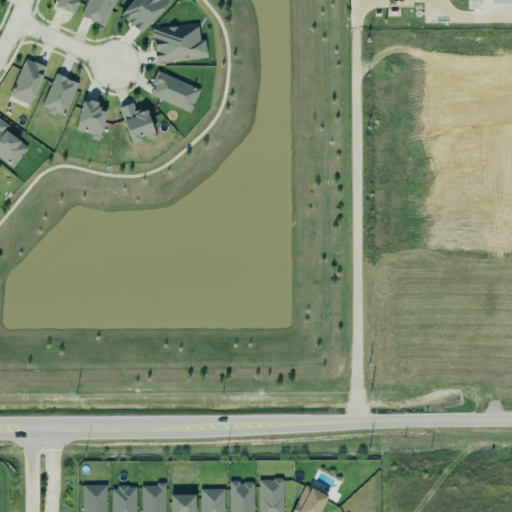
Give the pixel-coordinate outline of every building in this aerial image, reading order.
[(76,0),(70,13),(52,5),(54,0),(76,0)] [(86,0),(80,16),(102,26),(113,0),(86,0)] [(128,0),(116,15),(137,32),(164,0),(128,0)] [(149,28),(194,23),(196,40),(201,39),(203,55),(182,58),(153,61),(151,55),(152,51),(151,44),(149,37),(149,32),(149,30),(149,28)] [(31,61),(42,66),(39,75),(29,97),(25,104),(6,95),(7,93),(21,60),(22,59),(30,62),(31,61)] [(154,70),(148,83),(150,84),(146,94),(187,112),(197,89),(154,70)] [(38,105),(45,108),(43,112),(51,115),(53,112),(60,116),(75,83),(68,80),(68,81),(62,78),(62,77),(52,73),(38,105)] [(79,100),(72,129),(88,133),(87,137),(96,140),(104,111),(97,109),(98,106),(93,105),(94,101),(85,99),(85,102),(79,100)] [(118,107),(130,143),(146,138),(146,140),(155,137),(145,109),(135,112),(131,103),(118,107)] [(0,120),(6,125),(2,130),(24,147),(9,167),(0,160),(0,120)] [(282,511),(282,479),(257,479),(257,511),(282,511)] [(228,511),(252,511),(252,481),(228,481),(228,511)] [(105,511),(105,484),(81,485),(81,511),(105,511)] [(164,511),(164,484),(140,484),(140,511),(164,511)] [(318,511),(326,496),(304,485),(290,511),(318,511)] [(110,487),(110,511),(134,511),(135,487),(110,487)] [(198,489),(198,511),(223,511),(223,489),(198,489)] [(194,511),(194,494),(169,495),(169,511),(194,511)]
